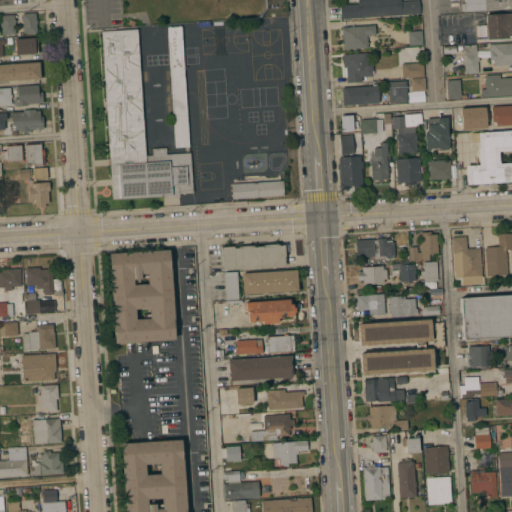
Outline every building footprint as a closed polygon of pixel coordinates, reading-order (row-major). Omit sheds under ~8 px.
[(341,19),(340,5),(358,4),(358,0),(401,0),(401,1),(419,0),(420,14),(341,19)] [(511,8),(465,12),(465,11),(461,11),(461,3),(464,3),(464,0),(511,0),(511,8)] [(511,33),(507,33),(507,38),(486,39),(485,14),(511,12),(511,33)] [(35,13),(36,20),(37,20),(37,24),(36,24),(37,32),(23,33),(23,32),(20,32),(20,27),(23,27),(23,22),(22,22),(22,19),(23,19),(22,14),(35,13)] [(2,26),(0,26),(0,22),(1,22),(1,15),(14,14),(14,19),(15,19),(16,22),(14,22),(15,28),(18,28),(18,33),(15,33),(15,34),(2,35),(2,26)] [(343,49),(343,37),(341,37),(341,34),(340,34),(340,30),(341,29),(341,27),(375,25),(375,35),(367,36),(367,48),(343,49)] [(189,146),(175,147),(167,27),(181,26),(189,146)] [(146,156),(153,155),(152,149),(166,148),(166,154),(190,153),(193,193),(179,194),(179,196),(163,197),(163,196),(120,199),(120,198),(113,198),(101,31),(137,29),(146,156)] [(407,31),(421,30),(422,44),(408,45),(407,31)] [(34,38),(35,54),(16,55),(15,39),(34,38)] [(511,64),(493,66),(493,63),(490,63),(490,60),(489,60),(488,44),(511,42),(511,64)] [(464,55),(464,54),(464,46),(476,45),(477,53),(477,56),(479,56),(479,62),(478,62),(478,73),(465,74),(464,55)] [(366,52),(367,65),(372,65),(372,70),(373,70),(373,74),(372,74),(372,76),(361,77),(361,82),(347,83),(346,77),(345,77),(344,67),(343,67),(342,54),(366,52)] [(0,64),(39,62),(40,78),(0,81),(0,64)] [(401,63),(423,62),(424,77),(402,78),(401,63)] [(511,94),(481,97),(480,89),(485,89),(485,86),(484,86),(484,82),(485,82),(485,75),(499,74),(500,78),(511,77),(511,94)] [(410,80),(425,79),(425,90),(424,90),(425,102),(412,103),(410,80)] [(446,80),(460,79),(461,98),(447,99),(446,80)] [(389,102),(388,81),(406,80),(407,101),(389,102)] [(343,105),(343,99),(342,99),(341,91),(342,91),(342,87),(372,85),(372,84),(377,83),(377,85),(378,85),(379,103),(343,105)] [(38,85),(39,92),(42,92),(43,103),(28,104),(28,105),(14,106),(14,99),(18,98),(17,87),(38,85)] [(0,87),(10,87),(11,104),(0,104),(0,87)] [(511,104),(511,123),(496,125),(495,121),(492,122),(491,106),(511,104)] [(460,108),(485,107),(486,128),(461,130),(460,108)] [(23,112),(23,111),(35,110),(35,111),(40,110),(40,116),(43,116),(44,129),(30,130),(30,131),(20,132),(20,130),(15,131),(15,126),(12,126),(11,112),(23,112)] [(404,114),(420,113),(421,125),(414,126),(415,132),(397,134),(396,128),(393,129),(392,116),(404,116),(404,114)] [(340,116),(352,115),(352,121),(357,121),(358,126),(360,126),(360,131),(341,132),(340,116)] [(425,132),(427,132),(427,125),(426,118),(447,117),(449,147),(448,147),(448,149),(439,150),(439,148),(425,149),(425,132)] [(361,119),(376,118),(376,119),(382,119),(382,131),(376,132),(376,133),(362,134),(361,119)] [(465,165),(478,165),(478,148),(479,148),(479,142),(471,142),(471,132),(511,129),(511,181),(466,184),(465,165)] [(398,154),(397,139),(396,139),(396,136),(397,136),(397,134),(415,132),(417,153),(398,154)] [(339,164),(339,157),(342,157),(342,154),(340,155),(339,135),(352,134),(354,156),(360,156),(361,161),(362,161),(363,167),(361,168),(362,189),(354,189),(354,186),(349,186),(349,190),(341,190),(340,169),(337,169),(337,164),(339,164)] [(370,152),(374,152),(374,148),(380,148),(380,142),(387,142),(388,156),(387,156),(387,166),(388,166),(389,174),(388,174),(388,176),(387,176),(387,179),(382,180),(382,182),(378,183),(377,180),(372,181),(370,152)] [(25,145),(41,144),(41,149),(44,149),(45,165),(33,165),(33,163),(26,164),(25,145)] [(21,145),(22,161),(3,162),(2,151),(6,151),(6,146),(21,145)] [(397,180),(396,180),(396,178),(397,178),(396,175),(395,168),(396,168),(396,159),(420,158),(420,166),(422,166),(422,174),(421,174),(421,182),(414,182),(414,185),(405,186),(404,182),(397,183),(397,180)] [(429,180),(428,161),(430,161),(430,160),(433,160),(433,161),(450,160),(451,178),(429,180)] [(47,168),(48,178),(34,179),(33,169),(47,168)] [(31,169),(32,176),(29,176),(30,178),(27,178),(27,180),(19,180),(18,170),(31,169)] [(231,184),(283,181),(284,196),(232,199),(231,184)] [(49,190),(48,191),(49,203),(45,203),(45,207),(35,207),(35,204),(32,204),(32,200),(30,200),(29,190),(31,190),(31,183),(49,182),(49,190)] [(438,252),(432,252),(433,253),(429,254),(429,259),(422,260),(422,259),(418,259),(418,260),(410,261),(409,247),(417,246),(417,252),(421,252),(421,249),(420,249),(419,232),(430,231),(431,234),(437,233),(438,252)] [(484,247),(498,246),(497,234),(511,233),(511,249),(506,249),(507,274),(486,276),(484,247)] [(482,276),(483,276),(484,284),(462,285),(460,285),(460,279),(455,279),(455,278),(454,278),(451,237),(466,236),(467,248),(480,248),(482,276)] [(394,257),(383,257),(383,260),(381,260),(381,255),(374,256),(356,258),(355,240),(373,239),(373,240),(377,239),(377,238),(386,238),(386,242),(393,241),(394,257)] [(221,270),(220,247),(234,246),(234,248),(238,247),(238,246),(253,245),(253,246),(263,245),(263,244),(278,243),(278,244),(284,244),(285,257),(284,257),(285,266),(221,270)] [(113,323),(112,323),(111,310),(113,310),(111,286),(110,286),(109,273),(110,273),(108,253),(168,249),(170,269),(174,319),(173,319),(174,339),(114,343),(113,323)] [(437,280),(424,281),(423,274),(420,274),(420,271),(423,271),(423,262),(436,261),(437,280)] [(415,280),(408,281),(409,283),(403,283),(403,281),(400,281),(399,270),(395,270),(395,264),(400,263),(400,264),(414,263),(415,280)] [(386,279),(383,279),(383,283),(362,284),(362,280),(357,280),(357,270),(362,270),(361,266),(382,265),(383,269),(386,269),(386,279)] [(26,285),(25,268),(39,267),(39,269),(52,268),(53,294),(44,294),(43,288),(36,288),(35,284),(26,285)] [(0,271),(4,271),(4,269),(20,268),(21,285),(11,286),(12,290),(4,290),(4,287),(0,287),(0,271)] [(296,269),(298,290),(242,294),(241,273),(296,269)] [(238,299),(225,300),(224,273),(237,272),(238,299)] [(25,300),(26,300),(25,293),(35,292),(35,300),(38,299),(38,301),(53,300),(54,311),(39,312),(39,313),(26,313),(25,300)] [(383,293),(384,314),(369,315),(369,309),(356,310),(356,295),(383,293)] [(511,293),(511,335),(463,339),(460,298),(511,293)] [(389,296),(404,295),(404,298),(414,298),(415,308),(417,308),(417,315),(405,315),(405,316),(390,317),(389,296)] [(289,299),(289,304),(292,304),(292,307),(294,307),(294,312),(293,312),(293,316),(277,317),(278,323),(262,324),(262,321),(248,322),(247,312),(246,312),(245,302),(289,299)] [(0,302),(6,302),(6,304),(17,303),(16,301),(23,301),(24,313),(17,313),(18,314),(8,314),(9,318),(1,319),(1,315),(0,315),(0,302)] [(438,306),(439,314),(422,315),(421,307),(438,306)] [(430,319),(430,323),(442,322),(444,347),(433,348),(433,337),(431,337),(431,341),(424,341),(424,349),(432,348),(433,370),(360,375),(359,353),(417,349),(416,342),(358,345),(357,324),(430,319)] [(1,336),(1,331),(4,331),(3,323),(17,322),(18,335),(1,336)] [(23,349),(22,333),(28,333),(28,332),(36,331),(35,325),(52,324),(53,332),(54,332),(55,348),(23,349)] [(293,335),(294,351),(264,353),(264,345),(267,345),(266,336),(293,335)] [(261,339),(262,352),(236,353),(235,340),(261,339)] [(511,361),(502,362),(501,348),(508,348),(507,344),(511,343),(511,361)] [(488,345),(488,351),(491,351),(491,365),(466,366),(465,353),(467,353),(467,346),(488,345)] [(22,381),(21,355),(55,353),(56,369),(55,369),(55,372),(53,372),(54,379),(22,381)] [(290,355),(292,377),(284,377),(284,379),(282,379),(281,377),(229,381),(228,359),(290,355)] [(504,377),(503,370),(511,369),(511,382),(505,383),(505,377),(504,377)] [(406,376),(406,383),(395,384),(394,376),(406,376)] [(496,389),(501,389),(502,394),(496,394),(496,395),(480,396),(480,393),(472,394),(472,397),(461,397),(460,385),(464,385),(464,377),(478,376),(478,382),(495,381),(496,389)] [(392,377),(393,390),(403,389),(403,400),(377,402),(377,400),(364,401),(363,380),(392,377)] [(57,384),(58,398),(55,399),(56,410),(46,411),(46,406),(41,407),(41,403),(37,403),(37,395),(40,394),(40,385),(57,384)] [(251,387),(252,403),(244,404),(244,405),(240,406),(240,404),(236,404),(235,388),(251,387)] [(295,408),(295,409),(291,409),(291,408),(268,410),(266,390),(284,389),(284,392),(303,391),(304,397),(301,397),(302,407),(295,408)] [(416,394),(416,401),(406,402),(406,394),(416,394)] [(511,398),(511,414),(495,415),(495,399),(511,398)] [(478,400),(478,408),(485,407),(485,416),(474,416),(475,420),(466,420),(466,417),(465,417),(464,401),(478,400)] [(395,405),(395,413),(395,420),(393,420),(393,424),(388,424),(388,427),(370,428),(369,421),(366,421),(365,414),(369,414),(368,406),(395,405)] [(263,430),(263,415),(289,414),(289,419),(293,419),(294,426),(289,426),(289,435),(276,436),(277,439),(245,441),(244,436),(250,435),(250,431),(263,430)] [(32,420),(59,418),(60,442),(34,443),(32,420)] [(407,420),(407,429),(395,430),(394,420),(407,420)] [(490,448),(474,449),(474,434),(489,433),(490,448)] [(419,452),(406,453),(405,446),(402,446),(401,438),(413,437),(413,435),(418,434),(419,452)] [(386,451),(372,452),(372,447),(369,448),(369,442),(372,441),(371,435),(385,435),(386,451)] [(124,511),(121,443),(181,439),(185,511),(124,511)] [(306,440),(307,450),(297,451),(297,454),(295,454),(296,462),(287,463),(288,466),(283,466),(283,464),(279,464),(279,463),(277,463),(277,457),(273,458),(272,443),(306,440)] [(239,445),(240,460),(226,461),(225,446),(239,445)] [(449,472),(425,473),(423,447),(447,445),(449,472)] [(0,460),(8,460),(7,449),(25,448),(27,475),(24,475),(24,476),(20,477),(20,475),(0,476),(0,460)] [(40,474),(39,454),(43,454),(43,450),(50,450),(50,453),(58,452),(58,460),(62,460),(63,473),(40,474)] [(511,452),(511,495),(500,496),(498,453),(511,452)] [(415,497),(398,498),(396,462),(400,462),(400,459),(410,459),(410,461),(413,461),(415,497)] [(31,460),(39,460),(39,474),(31,475),(31,460)] [(389,497),(380,498),(381,499),(364,500),(362,467),(366,467),(366,464),(369,464),(368,462),(371,462),(371,464),(374,463),(374,466),(379,466),(379,467),(387,467),(389,497)] [(496,496),(485,497),(485,492),(471,492),(469,471),(484,470),(484,472),(495,471),(496,496)] [(239,482),(257,481),(259,497),(228,499),(228,498),(224,499),(223,484),(228,484),(227,478),(222,479),(222,473),(238,472),(239,482)] [(451,503),(427,504),(425,477),(449,476),(451,503)] [(41,511),(41,502),(42,502),(42,489),(55,489),(56,502),(64,501),(64,511),(41,511)] [(310,497),(310,511),(261,511),(261,500),(310,497)] [(9,511),(9,510),(8,510),(7,501),(19,500),(20,509),(18,509),(18,510),(26,509),(26,511),(9,511)] [(245,511),(231,511),(231,501),(245,501),(245,511)]
